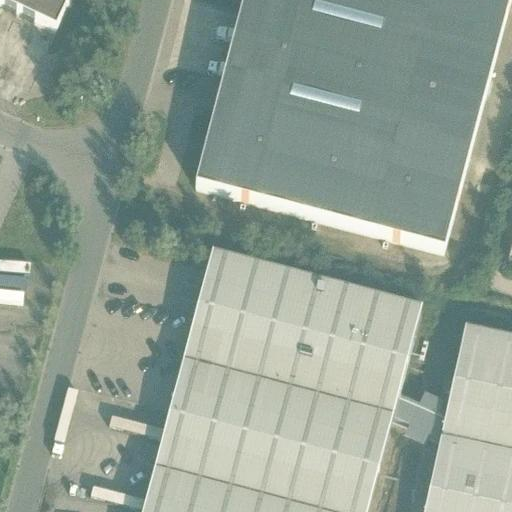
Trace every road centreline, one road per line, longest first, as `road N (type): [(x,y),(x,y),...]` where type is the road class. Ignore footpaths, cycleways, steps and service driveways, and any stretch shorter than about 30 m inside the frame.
road 1 (unclassified): [(108,179),(20,511)]
road 2 (unclassified): [(157,0),(108,179)]
